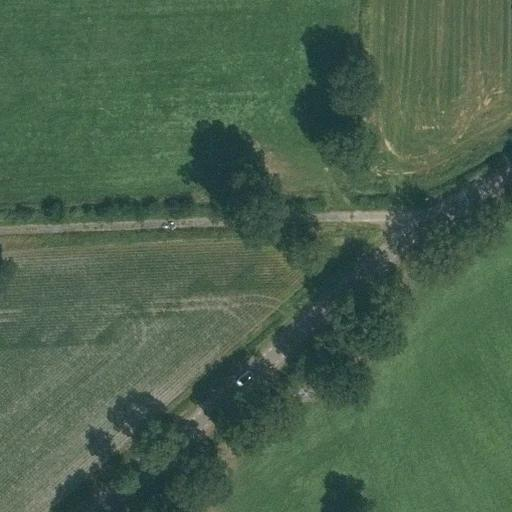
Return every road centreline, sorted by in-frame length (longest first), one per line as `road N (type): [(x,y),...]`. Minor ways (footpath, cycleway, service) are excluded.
road 1 (tertiary): [(99,511),(415,228)]
road 2 (unclassified): [(415,228),(357,214),(0,228)]
